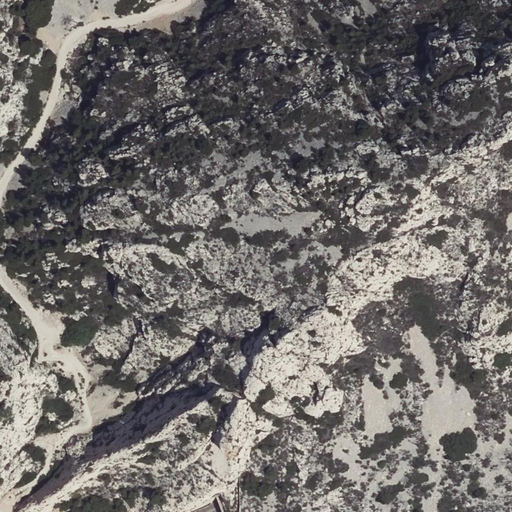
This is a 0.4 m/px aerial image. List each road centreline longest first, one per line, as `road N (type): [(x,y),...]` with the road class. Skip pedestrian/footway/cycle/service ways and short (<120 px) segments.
road 1 (track): [(178,0),(174,13),(70,38),(0,198)]
road 2 (track): [(46,342),(79,385),(86,432),(0,506)]
